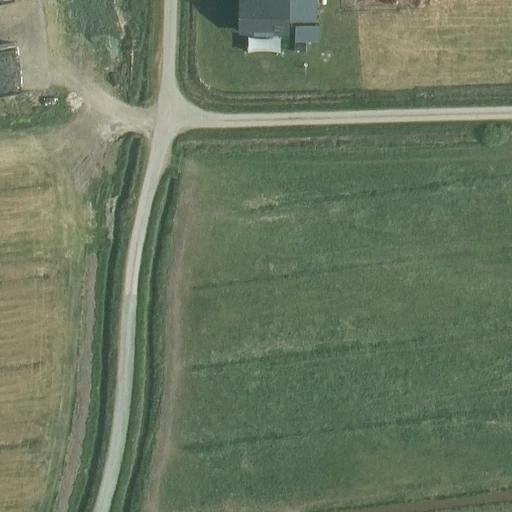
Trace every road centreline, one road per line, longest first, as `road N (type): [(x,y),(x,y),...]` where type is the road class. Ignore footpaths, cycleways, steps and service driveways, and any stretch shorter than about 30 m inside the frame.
road 1 (unclassified): [(166,122),(136,253),(116,447),(100,511)]
road 2 (unclassified): [(511,115),(166,122)]
road 3 (unclassified): [(166,122),(171,0)]
